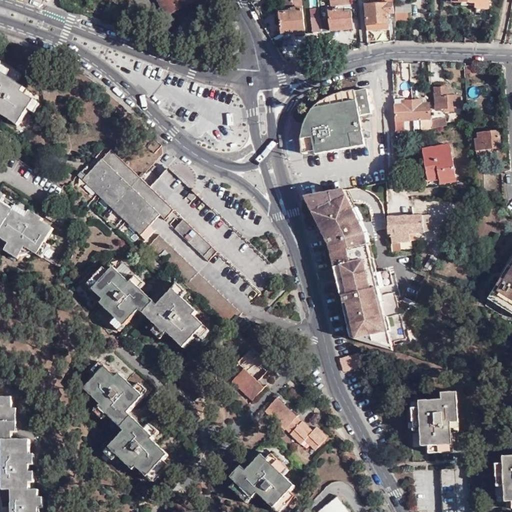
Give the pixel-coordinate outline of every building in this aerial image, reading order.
[(157,0),(165,14),(191,0),(157,0)] [(293,7),(294,6),(293,0),(284,0),(285,11),(293,10),(293,7)] [(389,12),(395,12),(395,0),(382,0),(383,1),(365,2),(367,29),(376,29),(390,28),(389,12)] [(303,6),(302,6),(294,6),(293,7),(293,10),(285,11),(281,11),(282,31),(295,30),(295,32),(305,31),(303,6)] [(321,14),(320,6),(311,7),(312,15),(321,14)] [(321,14),(322,29),(353,27),(352,6),(330,7),(330,14),(321,14)] [(408,12),(395,12),(395,20),(408,20),(408,12)] [(322,30),(322,29),(321,14),(312,15),(313,30),(322,30)] [(367,29),(368,44),(376,42),(376,29),(367,29)] [(8,62),(4,68),(13,75),(17,69),(8,62)] [(419,62),(411,63),(411,64),(411,66),(412,77),(420,77),(420,65),(419,62)] [(404,78),(412,77),(411,66),(411,64),(411,63),(403,63),(404,64),(404,78)] [(477,77),(476,65),(476,64),(468,64),(468,65),(468,78),(477,77)] [(0,112),(3,114),(4,115),(6,111),(24,123),(34,108),(40,98),(29,91),(32,87),(13,75),(4,68),(0,74),(0,112)] [(448,85),(435,86),(436,107),(445,106),(445,110),(455,110),(454,107),(461,106),(460,93),(449,95),(448,85)] [(301,143),(301,148),(365,136),(355,87),(342,89),(334,92),(326,95),(318,100),(313,105),(308,113),(305,118),(304,122),(302,129),(301,137),(301,143)] [(414,116),(413,98),(404,99),(404,97),(397,97),(397,118),(402,117),(414,116)] [(46,102),(40,98),(34,108),(40,112),(46,102)] [(421,98),(413,98),(414,116),(423,116),(424,116),(432,116),(431,102),(422,103),(421,98)] [(445,114),(432,117),(433,125),(433,126),(446,124),(445,114)] [(433,125),(432,117),(432,116),(424,116),(423,116),(424,126),(433,125)] [(500,130),(474,132),(476,155),(478,155),(478,157),(481,157),(482,160),(490,159),(489,154),(501,153),(500,130)] [(156,148),(162,142),(155,136),(149,142),(156,148)] [(365,136),(301,148),(302,151),(338,143),(339,144),(340,147),(354,145),(353,141),(365,138),(365,136)] [(449,142),(422,146),(428,178),(438,176),(439,182),(456,180),(449,142)] [(93,165),(88,161),(77,171),(113,205),(233,317),(241,309),(151,222),(162,211),(253,299),(262,290),(215,244),(226,233),(187,194),(193,187),(169,164),(151,182),(112,145),(106,152),(93,165)] [(101,147),(88,161),(93,165),(106,152),(101,147)] [(0,234),(10,241),(6,249),(18,258),(27,245),(39,252),(47,240),(55,225),(43,217),(44,215),(40,212),(33,208),(31,210),(27,215),(15,207),(3,199),(6,194),(7,192),(0,187),(0,234)] [(237,230),(193,187),(187,194),(226,233),(231,236),(237,230)] [(356,336),(398,348),(386,300),(369,230),(363,216),(349,187),(310,195),(333,242),(346,294),(347,293),(349,301),(348,301),(356,336)] [(18,202),(6,194),(3,199),(15,207),(27,215),(31,210),(18,202)] [(241,309),(253,299),(162,211),(151,222),(241,309)] [(431,212),(412,213),(414,232),(415,232),(434,228),(431,212)] [(412,213),(388,215),(389,231),(392,231),(393,240),(394,251),(403,250),(401,240),(416,238),(415,232),(414,232),(412,213)] [(229,238),(237,247),(248,236),(239,228),(237,230),(231,236),(229,238)] [(283,269),(248,236),(237,247),(272,280),(283,269)] [(51,243),(47,240),(39,252),(44,254),(51,243)] [(511,251),(486,292),(511,308),(511,251)] [(436,256),(431,252),(425,263),(430,266),(436,256)] [(126,261),(119,267),(128,275),(134,269),(126,261)] [(157,328),(164,335),(167,333),(184,349),(199,334),(207,326),(197,316),(199,312),(185,297),(177,289),(167,300),(162,305),(156,299),(144,288),(136,281),(134,282),(128,275),(119,267),(117,265),(112,270),(106,264),(97,274),(103,280),(98,286),(97,287),(107,296),(103,300),(120,316),(129,324),(141,312),(157,328)] [(92,280),(98,286),(103,280),(97,274),(92,280)] [(142,274),(136,281),(144,288),(149,282),(142,274)] [(183,284),(177,289),(185,297),(191,292),(183,284)] [(245,314),(238,322),(244,329),(251,322),(245,314)] [(124,328),(129,324),(120,316),(116,320),(124,328)] [(212,331),(207,326),(199,334),(204,339),(212,331)] [(159,339),(164,335),(157,328),(152,332),(159,339)] [(358,348),(342,354),(346,367),(362,361),(358,348)] [(239,359),(246,366),(258,378),(268,367),(249,349),(239,359)] [(96,362),(101,368),(109,359),(104,354),(96,362)] [(109,359),(101,368),(87,381),(103,397),(102,400),(110,408),(125,424),(112,439),(120,447),(137,465),(141,461),(151,471),(159,464),(166,471),(177,461),(170,454),(174,450),(158,435),(160,433),(152,425),(143,416),(137,410),(142,405),(151,394),(144,386),(127,370),(123,374),(109,359)] [(258,378),(246,366),(235,376),(254,395),(265,385),(258,378)] [(149,382),(144,386),(151,394),(156,389),(149,382)] [(460,427),(459,388),(443,389),(443,397),(421,398),(421,405),(414,405),(415,427),(422,427),(423,442),(429,442),(430,450),(454,449),(454,428),(457,427),(460,427)] [(0,436),(3,437),(2,469),(2,486),(12,486),(12,511),(11,511),(43,511),(44,511),(42,511),(40,511),(40,504),(44,504),(44,493),(41,493),(40,487),(31,487),(31,479),(36,478),(35,469),(32,468),(31,462),(36,461),(35,452),(31,451),(31,437),(13,436),(13,429),(17,428),(17,406),(13,406),(13,394),(0,393),(0,436)] [(314,428),(277,395),(268,405),(302,439),(306,435),(317,446),(328,435),(318,424),(314,428)] [(104,413),(110,408),(102,400),(97,405),(104,413)] [(156,421),(152,425),(160,433),(164,429),(156,421)] [(115,453),(120,447),(112,439),(106,444),(115,453)] [(243,463),(232,474),(237,479),(232,484),(247,500),(258,490),(280,510),(297,494),(292,488),(296,482),(285,472),(290,467),(274,451),(268,456),(264,452),(251,464),(248,467),(243,463)] [(511,452),(504,453),(504,461),(498,461),(499,483),(506,482),(506,498),(511,497),(511,452)] [(159,478),(166,471),(159,464),(151,471),(159,478)] [(485,511),(483,464),(469,465),(471,511),(485,511)] [(457,511),(455,465),(440,467),(443,511),(457,511)] [(322,511),(349,511),(337,495),(319,508),(322,511)]
